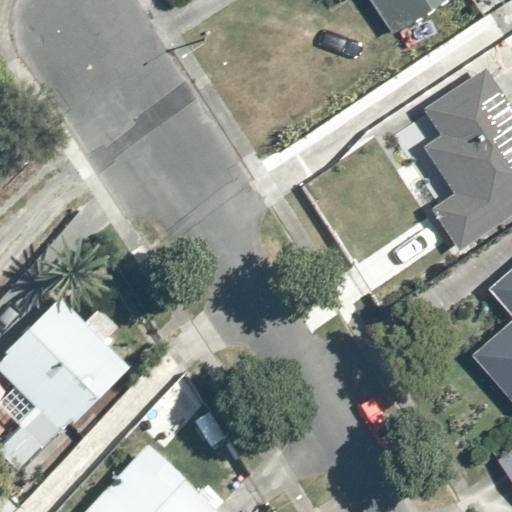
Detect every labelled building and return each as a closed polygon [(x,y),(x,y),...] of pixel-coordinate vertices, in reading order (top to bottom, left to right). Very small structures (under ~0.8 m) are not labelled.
[(341,0),(342,1),(342,0),(378,0),(400,34),(454,0),(341,0)] [(511,6),(498,17),(511,36),(511,6)] [(511,68),(499,78),(492,68),(434,111),(448,130),(427,146),(461,192),(435,212),(465,251),(511,215),(511,68)] [(511,276),(497,290),(511,306),(511,322),(479,352),(511,388),(511,276)] [(139,364),(64,295),(1,363),(45,404),(0,452),(0,455),(29,482),(139,364)] [(221,511),(225,507),(153,449),(141,439),(82,511),(221,511)]
